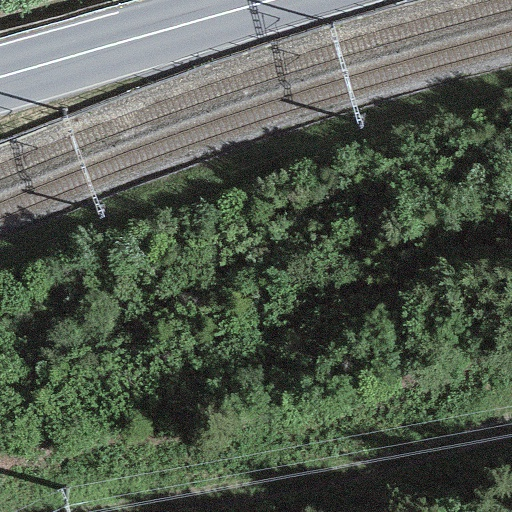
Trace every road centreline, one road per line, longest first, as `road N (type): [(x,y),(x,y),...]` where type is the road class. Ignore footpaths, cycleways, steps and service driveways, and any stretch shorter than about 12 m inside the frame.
road 1 (track): [(511,450),(198,511)]
road 2 (primary): [(0,77),(274,0)]
